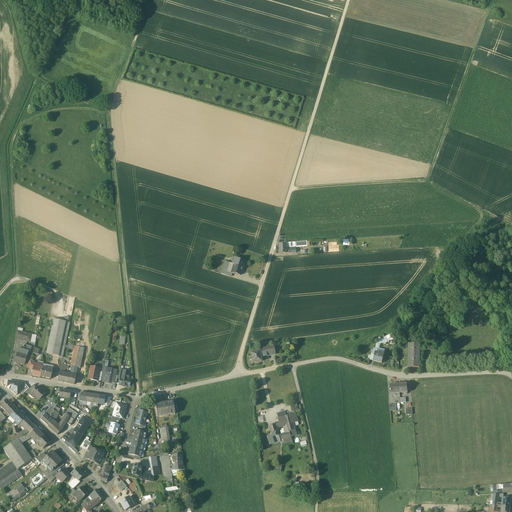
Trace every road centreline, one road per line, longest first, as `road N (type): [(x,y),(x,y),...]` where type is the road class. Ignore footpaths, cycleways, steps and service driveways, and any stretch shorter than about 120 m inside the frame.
road 1 (track): [(109,112),(137,396)]
road 2 (residential): [(236,375),(333,357),(399,375),(511,376)]
road 3 (track): [(348,0),(275,239)]
road 4 (track): [(511,228),(481,213),(407,308),(340,358)]
road 5 (track): [(40,83),(12,147),(18,278)]
road 6 (track): [(481,213),(430,182),(291,188)]
road 7 (track): [(430,182),(493,0)]
road 8 (track): [(292,365),(316,471),(316,511)]
road 9 (tertiary): [(0,387),(104,493)]
road 10 (unclassified): [(275,239),(236,375)]
road 11 (residential): [(0,378),(134,396)]
